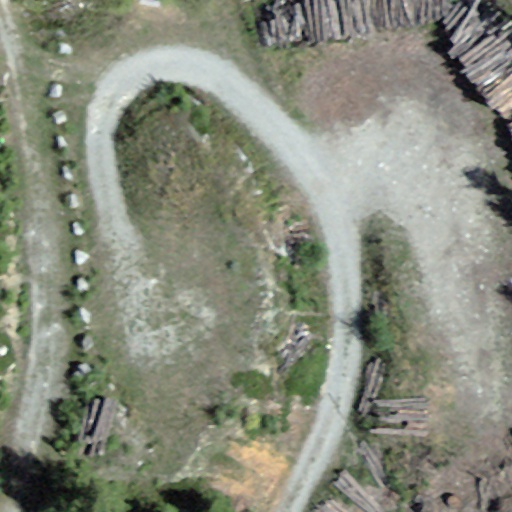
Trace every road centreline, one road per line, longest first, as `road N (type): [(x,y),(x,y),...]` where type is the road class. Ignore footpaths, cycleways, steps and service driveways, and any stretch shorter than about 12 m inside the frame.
road 1 (track): [(288,511),(324,440),(344,299),(300,161),(226,84),(158,71),(108,93)]
road 2 (track): [(18,112),(38,370),(8,511)]
road 3 (track): [(300,161),(390,122),(447,174),(465,389)]
road 4 (track): [(108,93),(100,151),(114,306),(110,355)]
